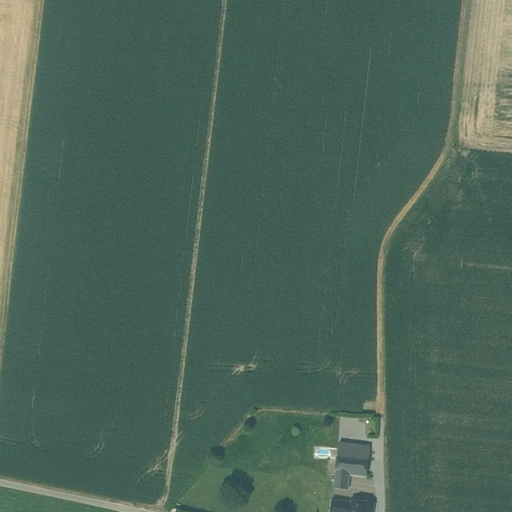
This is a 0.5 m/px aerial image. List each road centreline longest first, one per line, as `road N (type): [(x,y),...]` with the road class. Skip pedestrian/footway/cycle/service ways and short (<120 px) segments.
road 1 (track): [(465,0),(448,148),(381,248),(381,412)]
road 2 (track): [(38,0),(0,324)]
road 3 (unclassified): [(140,511),(0,482)]
